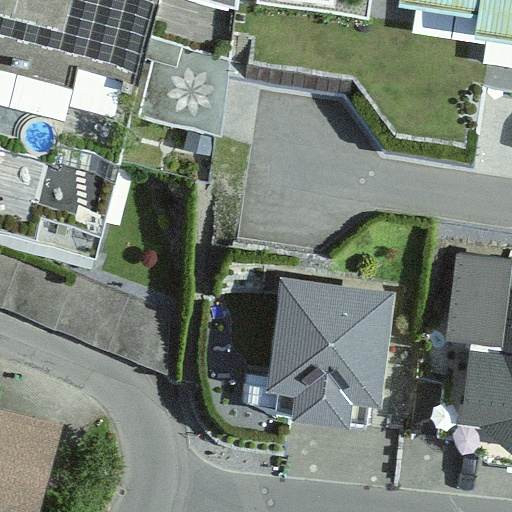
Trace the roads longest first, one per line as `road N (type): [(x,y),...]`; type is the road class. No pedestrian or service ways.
road 1 (residential): [(0,330),(99,375),(145,419),(149,444),(128,511)]
road 2 (residential): [(259,163),(511,203)]
road 3 (residential): [(354,511),(215,494),(153,511)]
